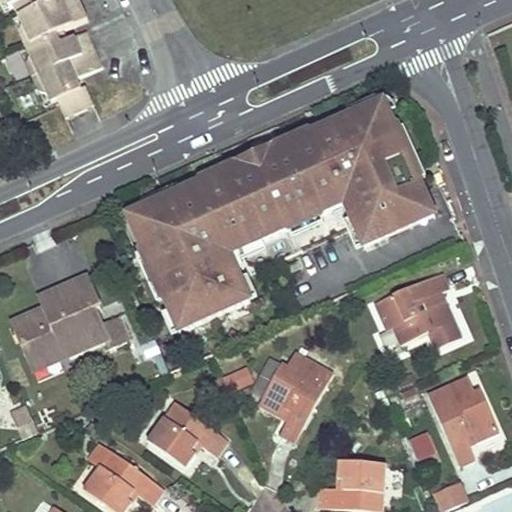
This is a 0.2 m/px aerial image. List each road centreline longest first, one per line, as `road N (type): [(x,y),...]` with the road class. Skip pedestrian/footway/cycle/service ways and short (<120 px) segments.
road 1 (residential): [(432,40),(511,269)]
road 2 (tertiary): [(208,129),(255,117),(432,40)]
road 3 (tertiary): [(416,5),(197,105)]
road 4 (tertiary): [(0,231),(208,129)]
road 5 (tertiary): [(197,105),(0,194)]
